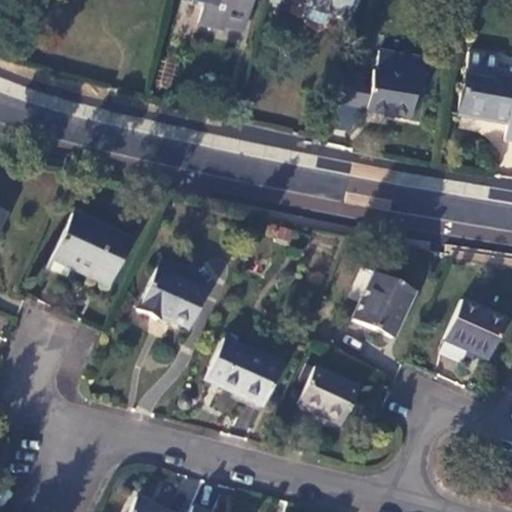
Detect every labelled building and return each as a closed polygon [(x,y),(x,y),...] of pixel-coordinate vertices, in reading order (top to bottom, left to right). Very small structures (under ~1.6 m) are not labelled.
[(190,0),(190,3),(200,6),(195,24),(221,32),(224,22),(241,27),(249,0),(190,0)] [(266,0),(266,4),(288,11),(291,3),(305,8),(302,18),(305,22),(320,27),(325,26),(329,17),(347,23),(355,0),(266,0)] [(374,71),(372,70),(368,88),(360,85),(362,80),(345,75),(335,105),(364,111),(409,119),(413,96),(419,97),(425,60),(377,51),(374,71)] [(511,80),(463,71),(455,116),(505,125),(503,139),(511,141),(511,80)] [(70,215),(49,259),(108,286),(128,242),(70,215)] [(159,258),(154,270),(172,279),(177,267),(159,258)] [(154,270),(135,311),(155,320),(157,316),(187,330),(204,293),(172,279),(154,270)] [(372,273),(350,321),(390,340),(412,292),(372,273)] [(459,300),(441,340),(486,361),(504,321),(459,300)] [(261,408),(280,366),(221,340),(202,381),(261,408)] [(311,368),(294,405),(339,426),(356,389),(311,368)] [(164,511),(134,498),(127,511),(164,511)]
